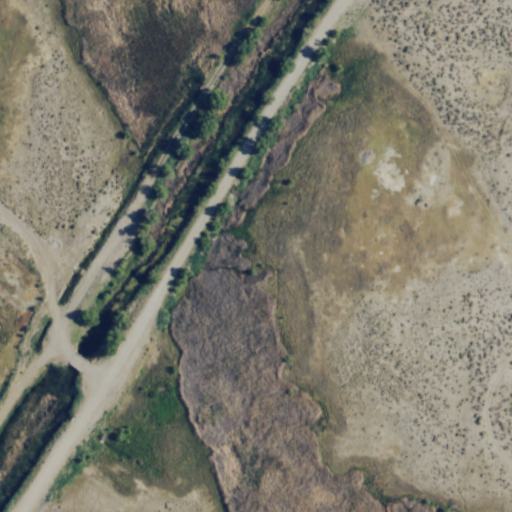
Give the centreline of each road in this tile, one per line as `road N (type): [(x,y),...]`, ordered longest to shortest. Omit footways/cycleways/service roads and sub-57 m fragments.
road 1 (track): [(0,209),(47,260),(70,355),(98,380),(120,377),(349,0)]
road 2 (track): [(25,511),(108,382)]
